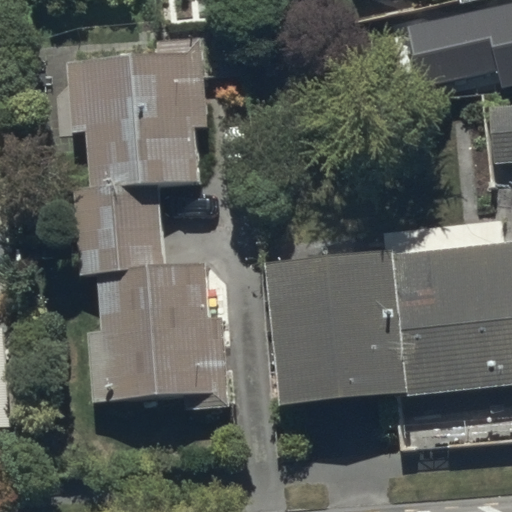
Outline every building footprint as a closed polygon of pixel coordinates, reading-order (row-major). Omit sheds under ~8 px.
[(511,0),(463,0),(464,1),(469,0),(487,0),(489,7),(407,24),(420,86),(502,69),(505,87),(511,85),(511,0)] [(149,56),(71,60),(74,129),(88,128),(91,190),(78,191),(82,280),(99,279),(102,330),(91,330),(95,405),(229,398),(225,316),(208,317),(206,264),(164,266),(160,193),(205,191),(202,128),(210,127),(205,34),(148,36),(149,56)] [(511,107),(488,110),(494,164),(511,161),(511,107)] [(511,238),(265,266),(281,409),(511,382),(511,238)] [(0,430),(14,429),(5,328),(0,328),(0,430)]
